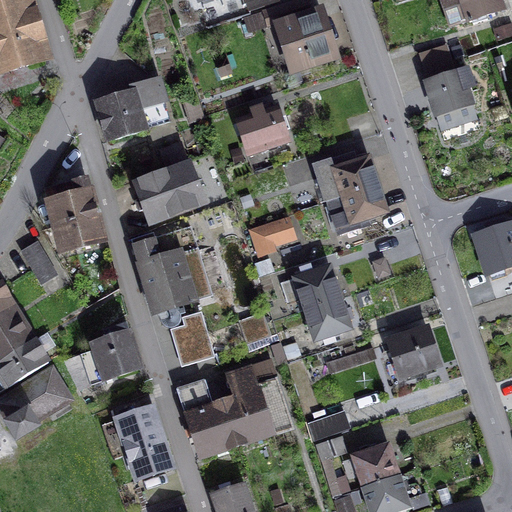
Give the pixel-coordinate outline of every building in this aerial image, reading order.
[(0,75),(49,61),(30,0),(14,0),(0,4),(0,75)] [(246,0),(250,12),(278,2),(277,0),(246,0)] [(488,21),(486,16),(504,10),(499,0),(441,0),(451,28),(472,21),(473,26),(488,21)] [(245,20),(249,34),(308,16),(304,2),(245,20)] [(284,30),(295,66),(330,56),(318,19),(284,30)] [(511,24),(494,30),(498,42),(511,37),(511,24)] [(419,56),(428,84),(456,75),(447,47),(419,56)] [(428,84),(426,85),(437,118),(473,107),(467,90),(473,88),(468,71),(456,75),(428,84)] [(290,89),(303,84),(300,76),(286,78),(290,89)] [(167,113),(159,84),(133,91),(134,95),(97,105),(108,143),(145,133),(145,131),(141,120),(167,113)] [(185,106),(191,123),(203,119),(197,102),(185,106)] [(473,107),(437,118),(441,132),(477,121),(473,107)] [(237,123),(248,156),(289,143),(278,110),(265,114),(263,108),(251,111),(253,118),(237,123)] [(145,131),(170,124),(167,113),(141,120),(145,131)] [(178,149),(162,155),(166,167),(182,161),(178,149)] [(343,199),(378,187),(369,160),(355,164),(353,157),(315,169),(327,203),(329,202),(330,203),(343,199)] [(204,206),(189,166),(136,186),(142,202),(144,209),(151,226),(204,206)] [(46,192),(63,254),(103,243),(87,181),(46,192)] [(343,199),(330,203),(331,206),(325,208),(330,223),(335,221),(340,237),(369,227),(367,221),(387,215),(378,187),(343,199)] [(294,240),(288,221),(252,233),(260,256),(274,252),(272,247),(294,240)] [(490,234),(477,238),(489,275),(511,268),(511,226),(505,229),(504,223),(488,228),(490,234)] [(191,230),(155,241),(153,236),(133,242),(155,315),(212,297),(191,230)] [(38,244),(22,253),(42,286),(57,276),(38,244)] [(374,264),(379,279),(389,275),(384,260),(374,264)] [(274,272),(270,262),(255,267),(259,278),(274,272)] [(300,299),(305,312),(341,300),(330,268),(312,274),(310,269),(301,272),(303,277),(294,280),(295,282),(283,286),(288,303),(300,299)] [(0,285),(0,316),(14,308),(0,285)] [(351,331),(341,300),(305,312),(315,343),(324,340),(326,346),(335,343),(333,337),(351,331)] [(0,361),(34,340),(14,308),(0,316),(0,361)] [(176,331),(186,366),(213,358),(201,315),(184,320),(186,328),(176,331)] [(263,315),(258,317),(239,323),(244,336),(268,328),(263,315)] [(65,363),(79,390),(140,370),(133,350),(131,344),(126,328),(105,334),(108,342),(95,347),(97,352),(65,363)] [(271,337),(268,328),(244,336),(247,346),(271,337)] [(392,343),(403,377),(437,366),(426,333),(411,337),(409,332),(403,334),(405,339),(392,343)] [(0,394),(48,364),(34,340),(0,361),(0,394)] [(371,350),(328,364),(332,374),(374,360),(371,350)] [(227,378),(235,401),(223,405),(237,448),(292,430),(270,364),(227,378)] [(35,429),(33,425),(71,402),(52,371),(0,402),(0,410),(18,439),(35,429)] [(194,437),(201,460),(237,448),(223,405),(212,408),(204,386),(180,394),(192,431),(187,433),(189,439),(194,437)] [(116,421),(136,482),(173,470),(153,409),(116,421)] [(315,423),(321,440),(350,430),(344,413),(315,423)] [(328,460),(347,454),(342,438),(316,447),(321,462),(328,460)] [(349,480),(359,477),(363,490),(399,478),(389,446),(371,452),(369,447),(360,450),(362,456),(343,463),(349,480)] [(335,481),(328,460),(321,462),(328,483),(335,481)] [(349,493),(344,478),(335,481),(328,483),(333,498),(349,493)] [(401,511),(410,509),(399,478),(363,490),(370,511),(401,511)] [(251,511),(244,488),(213,498),(218,511),(251,511)] [(338,511),(354,511),(353,507),(362,503),(358,492),(334,500),(338,511)]
